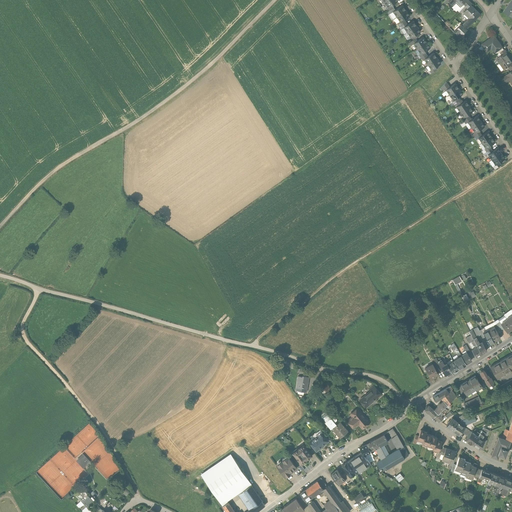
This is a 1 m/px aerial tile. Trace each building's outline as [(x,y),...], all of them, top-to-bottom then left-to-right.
[(453,5),(453,6),(459,12),(465,6),(463,4),(461,6),(456,2),(453,5)] [(406,11),(402,5),(395,10),(393,12),(396,17),(406,11)] [(480,15),(475,10),(476,10),(471,5),(467,9),(467,8),(463,13),(464,14),(463,15),(467,19),(464,22),(469,27),(473,22),(480,14),(480,15)] [(400,22),(404,20),(409,16),(406,11),(396,17),(400,22)] [(416,26),(413,21),(407,25),(403,27),(404,28),(407,33),(416,26)] [(469,27),(464,22),(461,25),(456,30),(457,30),(454,33),(459,38),(462,35),(462,36),(467,30),(466,30),(465,29),(468,26),(469,27)] [(416,26),(407,33),(411,38),(412,37),(418,33),(420,32),(416,26)] [(500,44),(494,35),(481,44),(487,52),(492,48),(495,53),(498,51),(502,47),(500,44)] [(426,43),(423,37),(417,41),(413,44),(417,49),(426,43)] [(430,48),(426,43),(417,49),(417,50),(415,51),(418,56),(420,54),(424,52),(430,48)] [(506,53),(506,52),(499,57),(496,59),(500,64),(497,66),(501,72),(508,67),(511,63),(511,61),(509,57),(509,58),(506,53)] [(437,59),(433,53),(428,57),(424,60),(427,65),(437,59)] [(437,59),(427,65),(431,70),(435,68),(441,64),(437,59)] [(511,71),(511,72),(506,75),(507,76),(502,79),(505,84),(511,80),(511,81),(511,71)] [(445,89),(446,90),(450,87),(446,82),(440,88),(442,91),(445,89)] [(459,89),(455,84),(450,87),(446,90),(449,95),(459,89)] [(459,89),(449,95),(453,101),(458,98),(462,94),(459,89)] [(469,106),(465,101),(463,103),(458,106),(456,107),(460,113),(469,106)] [(469,106),(460,113),(463,118),(468,115),(473,112),(469,106)] [(481,121),(477,116),(471,120),(467,122),(468,123),(471,128),(481,121)] [(484,127),(481,121),(471,128),(475,133),(478,131),(484,127)] [(491,137),(488,132),(482,136),(478,138),(482,144),(491,137)] [(491,137),(482,144),(485,149),(489,146),(495,142),(491,137)] [(501,153),(497,148),(492,151),(488,154),(488,155),(492,160),(501,153)] [(505,159),(501,153),(492,160),(495,165),(499,163),(505,159)] [(459,276),(452,280),(455,284),(462,281),(459,276)] [(505,322),(507,320),(507,319),(504,315),(495,322),(496,324),(499,321),(501,324),(504,321),(505,322)] [(511,328),(511,326),(507,320),(505,322),(504,321),(501,324),(503,326),(507,332),(511,328)] [(489,330),(494,327),(493,326),(496,324),(495,322),(486,326),(487,327),(488,330),(489,330)] [(481,334),(479,331),(477,327),(469,332),(471,335),(473,338),(476,337),(481,334)] [(489,330),(494,341),(500,338),(496,331),(494,327),(489,330)] [(489,330),(488,330),(484,332),(483,332),(486,336),(489,344),(494,341),(489,330)] [(473,338),(471,335),(466,338),(469,343),(474,340),(473,338)] [(479,344),(479,343),(476,337),(473,338),(474,340),(482,354),(487,351),(482,342),(479,344)] [(476,357),(482,354),(474,340),(469,343),(472,349),(476,357)] [(464,354),(461,356),(466,364),(471,360),(467,353),(465,351),(463,353),(464,354)] [(458,357),(454,360),(459,368),(466,364),(461,356),(458,357)] [(511,368),(506,358),(490,367),(496,378),(511,368)] [(446,362),(445,360),(439,363),(438,363),(440,366),(445,375),(447,374),(448,375),(452,373),(447,364),(446,362)] [(447,364),(452,373),(459,368),(454,360),(453,361),(447,364)] [(432,364),(425,368),(431,378),(432,378),(435,377),(435,376),(438,374),(437,373),(433,365),(432,364)] [(485,371),(483,370),(481,372),(481,374),(483,377),(484,378),(485,379),(485,381),(487,385),(489,385),(492,383),(493,381),(491,378),(489,377),(487,375),(488,375),(485,371)] [(306,392),(308,379),(307,379),(307,377),(302,376),(302,377),(298,376),(295,390),(298,391),(304,392),(306,392)] [(477,378),(476,376),(460,385),(466,395),(476,388),(477,390),(483,387),(481,385),(477,378)] [(511,379),(501,386),(504,391),(511,386),(511,379)] [(380,394),(374,386),(370,390),(370,391),(360,400),(366,407),(372,401),(380,394)] [(446,389),(433,397),(435,401),(441,398),(449,393),(448,392),(446,389)] [(444,402),(447,405),(456,397),(454,394),(452,390),(448,392),(449,393),(441,398),(444,402)] [(482,402),(480,397),(468,403),(470,408),(482,402)] [(433,417),(438,414),(441,410),(445,407),(447,405),(444,402),(441,404),(438,406),(439,407),(434,410),(429,406),(428,406),(426,407),(425,408),(426,409),(425,410),(433,417)] [(368,421),(358,408),(351,414),(353,417),(348,421),(354,428),(359,424),(362,428),(366,425),(370,422),(368,421)] [(433,417),(439,422),(440,421),(444,418),(442,417),(445,414),(443,413),(441,410),(438,414),(433,417)] [(334,417),(334,418),(330,413),(329,415),(326,412),(324,411),(322,413),(322,416),(332,428),(330,429),(332,431),(335,430),(340,436),(340,437),(348,431),(340,421),(337,424),(334,421),(336,420),(336,419),(336,418),(336,417),(335,417),(334,417)] [(370,418),(370,419),(374,424),(382,417),(378,412),(370,418)] [(461,421),(458,422),(461,424),(462,424),(463,424),(474,420),(473,419),(478,417),(476,414),(468,418),(465,419),(461,421)] [(446,426),(452,430),(458,422),(452,418),(446,426)] [(370,419),(368,421),(370,422),(366,425),(368,429),(374,424),(370,419)] [(501,438),(498,437),(491,456),(497,458),(499,454),(504,456),(507,450),(506,449),(510,441),(509,441),(509,439),(511,440),(511,420),(508,431),(505,430),(501,438)] [(452,430),(459,435),(465,427),(461,424),(458,422),(452,430)] [(392,438),(397,435),(392,429),(387,432),(392,438)] [(417,440),(423,442),(425,434),(426,432),(420,430),(418,436),(417,440)] [(328,441),(321,432),(316,435),(317,436),(309,443),(316,451),(328,441)] [(466,440),(472,444),(478,436),(475,435),(471,432),(466,440)] [(431,436),(425,434),(423,442),(422,444),(428,446),(431,436)] [(388,442),(383,435),(375,440),(377,444),(380,446),(383,445),(388,442)] [(397,450),(404,447),(397,435),(392,438),(391,439),(397,450)] [(437,438),(431,436),(428,446),(433,448),(436,440),(437,438)] [(472,444),(479,449),(484,441),(480,438),(478,436),(472,444)] [(366,444),(369,449),(373,446),(377,444),(375,440),(366,444)] [(442,442),(436,440),(433,448),(433,449),(438,451),(439,448),(442,442)] [(366,444),(359,448),(362,452),(363,455),(370,452),(369,449),(366,444)] [(381,460),(386,457),(380,446),(377,444),(373,446),(381,460)] [(309,453),(303,445),(298,449),(306,460),(309,457),(308,456),(311,455),(309,453)] [(380,446),(386,457),(389,455),(383,445),(380,446)] [(409,456),(404,447),(397,450),(389,455),(386,457),(387,460),(390,466),(391,466),(409,456)] [(455,451),(446,448),(443,456),(446,456),(444,461),(450,463),(452,457),(455,451)] [(306,460),(298,449),(292,453),(296,457),(297,457),(298,459),(301,462),(302,462),(304,460),(305,460),(306,460)] [(311,455),(308,456),(309,457),(312,461),(317,457),(312,451),(309,453),(311,455)] [(347,462),(355,473),(370,464),(370,463),(367,459),(367,458),(366,459),(363,455),(362,452),(355,457),(354,458),(347,462)] [(83,454),(76,460),(83,468),(90,461),(84,455),(83,454)] [(230,454),(200,474),(223,506),(224,505),(228,502),(227,501),(237,494),(242,490),(251,485),(251,484),(230,454)] [(296,468),(288,456),(277,465),(285,476),(286,476),(287,476),(290,474),(289,473),(296,468)] [(387,460),(386,457),(381,460),(376,463),(379,467),(381,465),(385,470),(390,466),(387,460)] [(461,471),(464,461),(465,460),(459,457),(456,465),(454,469),(455,469),(461,471)] [(466,475),(470,465),(470,463),(464,461),(461,471),(460,473),(466,475)] [(347,462),(342,466),(346,472),(350,477),(355,473),(347,462)] [(476,467),(470,465),(466,475),(466,476),(472,479),(473,476),(475,468),(476,467)] [(342,475),(337,469),(330,474),(338,485),(345,480),(341,475),(342,475)] [(491,473),(482,469),(479,476),(482,478),(489,480),(491,473)] [(342,475),(341,475),(345,480),(348,484),(352,480),(350,477),(346,472),(342,475)] [(400,473),(395,476),(399,481),(404,477),(400,473)] [(498,475),(491,473),(489,480),(488,481),(491,482),(495,484),(498,475)] [(505,478),(498,475),(495,484),(495,485),(500,487),(501,487),(502,486),(505,478)] [(317,481),(323,489),(333,503),(321,511),(310,498),(305,490),(300,493),(314,511),(313,511),(339,511),(340,511),(348,511),(328,485),(327,486),(321,478),(317,481)] [(511,484),(511,480),(505,478),(502,486),(505,488),(504,489),(507,489),(510,490),(511,484)] [(323,489),(317,481),(305,490),(310,498),(323,489)] [(261,501),(251,485),(243,491),(254,507),(248,511),(247,511),(256,511),(265,505),(261,501)] [(254,507),(243,491),(242,490),(237,494),(248,511),(254,507)] [(353,498),(357,503),(364,498),(361,493),(353,498)] [(261,501),(265,505),(273,499),(269,495),(261,501)] [(81,502),(86,507),(86,506),(87,507),(93,502),(88,496),(81,502)] [(301,511),(304,510),(296,499),(282,508),(284,511),(301,511)] [(82,510),(86,507),(81,502),(80,500),(76,504),(82,510)] [(360,509),(370,503),(368,500),(358,506),(360,509)] [(226,511),(237,511),(236,511),(234,511),(228,502),(224,505),(223,506),(226,511)] [(360,511),(373,511),(376,511),(373,503),(359,510),(360,511)]
